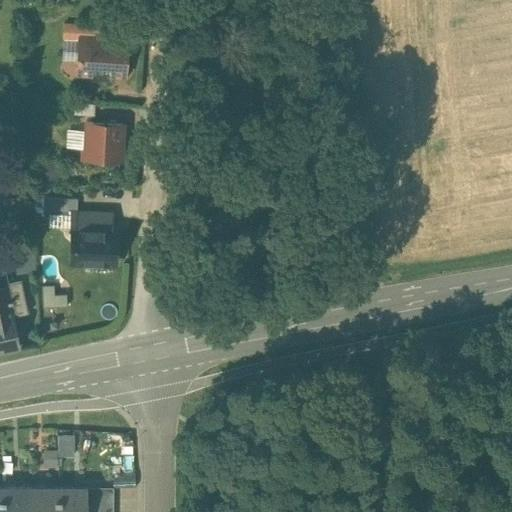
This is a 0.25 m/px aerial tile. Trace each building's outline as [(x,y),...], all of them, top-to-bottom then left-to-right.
[(106,24),(62,23),(62,46),(69,47),(68,78),(91,79),(92,67),(109,67),(109,79),(127,80),(128,35),(106,34),(106,24)] [(125,124),(84,121),(81,159),(122,162),(125,124)] [(71,197),(43,197),(42,217),(70,218),(71,197)] [(119,230),(112,230),(113,212),(74,211),(74,229),(67,229),(66,264),(118,265),(119,230)] [(4,283),(0,283),(0,351),(19,348),(4,283)] [(29,511),(29,487),(1,487),(1,511),(29,511)] [(57,511),(57,487),(29,487),(29,511),(57,511)] [(86,487),(57,487),(57,511),(86,511),(86,500),(86,487)] [(112,487),(86,487),(86,500),(112,500),(112,487)] [(112,511),(112,500),(86,500),(86,511),(112,511)]
